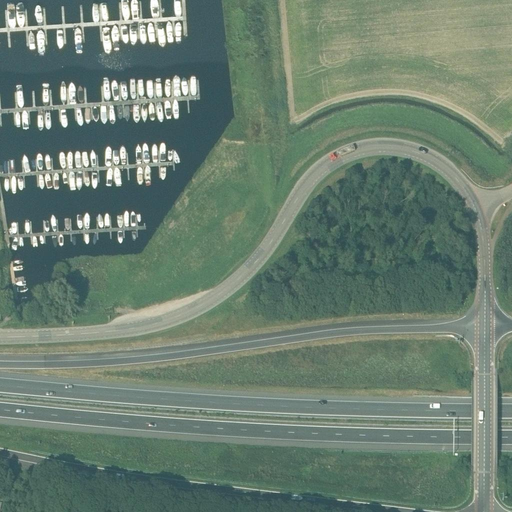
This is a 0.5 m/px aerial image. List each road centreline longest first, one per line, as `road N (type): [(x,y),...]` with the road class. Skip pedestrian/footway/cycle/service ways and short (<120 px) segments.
road 1 (unclassified): [(478,216),(461,184),(426,156),(385,145),(350,151),(301,190),(253,263),(186,312),(110,331),(0,336)]
road 2 (motorway): [(0,409),(176,425),(511,437)]
road 3 (motorway): [(511,410),(349,409),(0,385)]
road 4 (motorway): [(484,325),(358,328),(122,360),(0,364)]
road 5 (motorway): [(0,451),(406,511)]
road 6 (tertiary): [(483,511),(484,325)]
